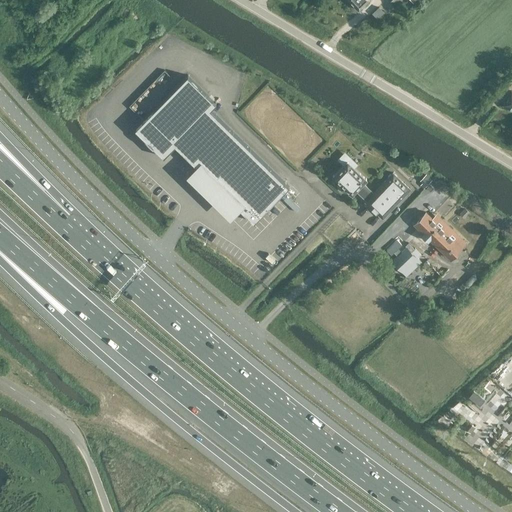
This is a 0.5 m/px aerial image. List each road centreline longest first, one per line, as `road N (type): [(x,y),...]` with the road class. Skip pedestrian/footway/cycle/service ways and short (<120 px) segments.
road 1 (secondary): [(478,511),(228,320),(96,199),(0,95)]
road 2 (motorway): [(412,511),(229,370),(65,227)]
road 3 (motorway): [(0,244),(58,317),(294,511)]
road 4 (tertiary): [(511,163),(241,0)]
road 5 (motorway): [(98,320),(336,511)]
road 6 (unclassified): [(107,511),(73,432),(0,383)]
road 7 (motorway): [(0,215),(98,320)]
road 8 (motorway): [(0,237),(98,320)]
